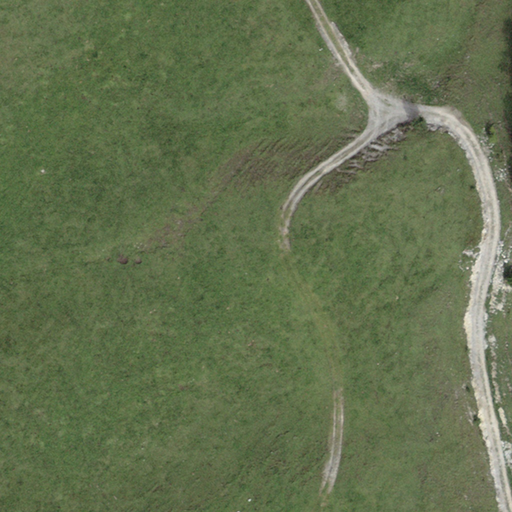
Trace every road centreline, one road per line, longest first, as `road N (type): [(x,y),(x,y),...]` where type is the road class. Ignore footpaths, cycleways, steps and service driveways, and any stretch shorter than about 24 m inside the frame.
road 1 (track): [(511,511),(476,335),(495,233),(470,133),(447,119),(384,118),(309,0)]
road 2 (track): [(384,118),(316,165),(280,223),(342,417),(319,511)]
